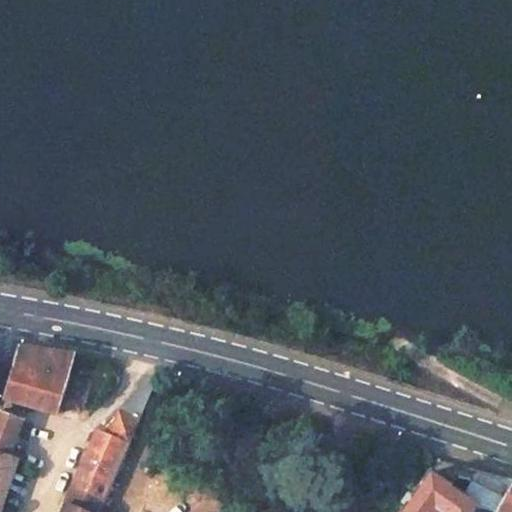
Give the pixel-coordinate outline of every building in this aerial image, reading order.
[(20,347),(2,398),(57,413),(59,404),(82,412),(91,382),(68,375),(75,355),(20,347)] [(62,511),(99,511),(140,419),(120,410),(109,436),(97,430),(62,511)] [(0,511),(1,511),(0,509),(0,496),(14,458),(10,457),(23,420),(0,411),(0,511)] [(304,418),(296,431),(312,435),(316,421),(304,418)] [(275,470),(251,511),(284,511),(300,484),(275,470)] [(430,473),(402,511),(494,511),(511,481),(511,477),(478,470),(460,495),(430,473)] [(511,511),(511,481),(494,511),(511,511)]
